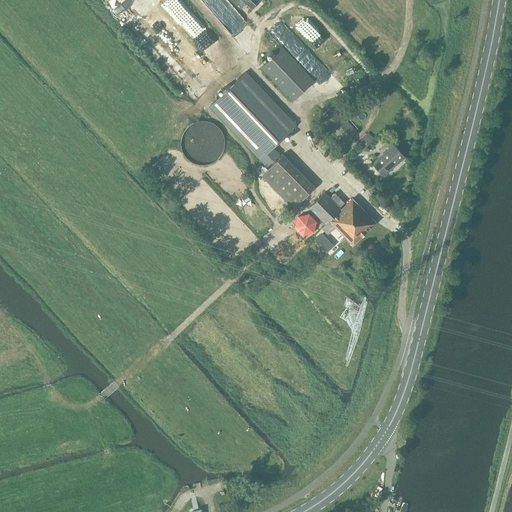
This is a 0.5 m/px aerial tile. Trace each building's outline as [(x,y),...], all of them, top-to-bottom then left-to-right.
[(203,0),(228,29),(242,17),(227,0),(203,0)] [(234,0),(241,8),(249,2),(251,3),(254,0),(234,0)] [(143,45),(153,37),(140,22),(130,30),(143,45)] [(261,68),(293,101),(314,81),(282,48),(261,68)] [(210,107),(266,167),(279,155),(273,148),(296,125),(246,72),(210,107)] [(319,116),(347,145),(350,142),(349,141),(358,133),(331,105),(319,116)] [(226,148),(227,144),(227,139),(225,135),(223,131),(220,127),(216,124),(213,122),(209,121),(205,120),(200,120),(195,121),(191,123),(187,126),(184,130),(181,134),(180,139),(180,143),(180,148),(181,152),(184,157),(186,160),(190,163),(194,165),(197,166),(202,167),(206,167),(211,166),(215,164),(219,161),(223,157),(225,153),(226,148)] [(364,148),(375,137),(369,132),(359,142),(364,148)] [(373,164),(384,175),(404,156),(393,145),(373,164)] [(261,176),(293,209),(315,188),(283,155),(261,176)] [(335,193),(330,198),(324,193),(309,208),(326,225),(322,228),(328,235),(336,228),(353,245),(376,223),(352,199),(341,210),(339,208),(344,203),(335,193)] [(377,207),(384,214),(390,209),(383,201),(377,207)] [(301,237),(318,232),(312,211),(295,216),(301,237)] [(323,232),(316,239),(329,253),(336,246),(323,232)]
